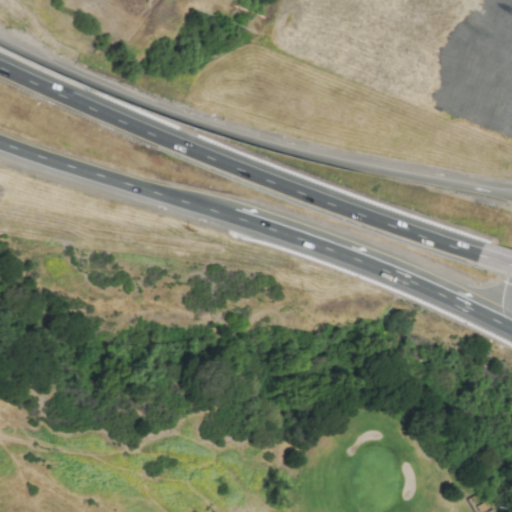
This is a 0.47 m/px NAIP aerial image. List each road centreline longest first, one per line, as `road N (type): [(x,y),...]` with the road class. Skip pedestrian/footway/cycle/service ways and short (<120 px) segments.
road 1 (motorway): [(511,196),(247,139),(0,41)]
road 2 (motorway): [(477,256),(239,171),(0,69)]
road 3 (trunk): [(228,215),(385,271),(507,327)]
road 4 (track): [(251,511),(249,501),(204,467),(0,434)]
road 5 (trunk): [(0,142),(228,215)]
